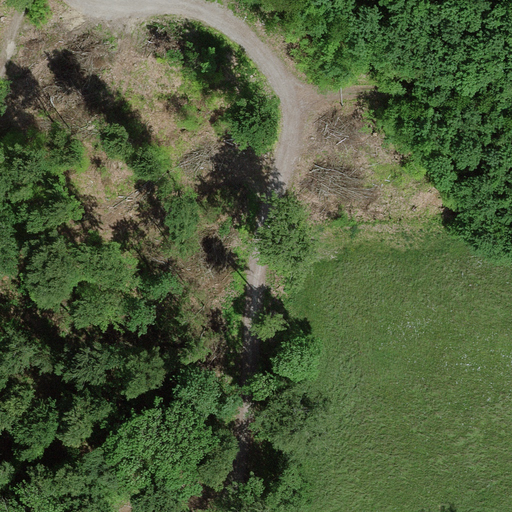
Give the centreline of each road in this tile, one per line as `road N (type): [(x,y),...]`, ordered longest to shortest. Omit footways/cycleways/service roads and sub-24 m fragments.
road 1 (track): [(78,0),(207,13),(266,56),(300,115),(511,98)]
road 2 (track): [(300,115),(267,233),(254,384),(221,511)]
